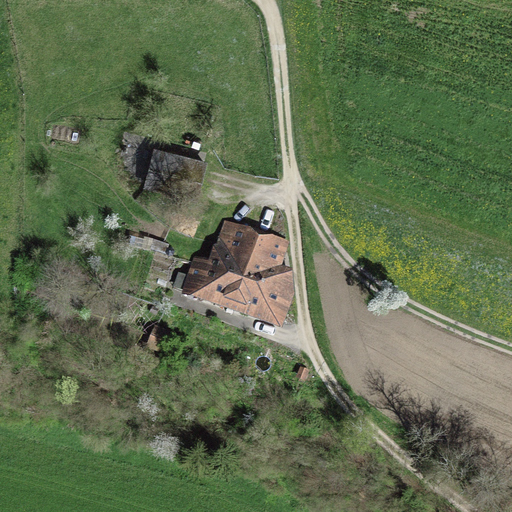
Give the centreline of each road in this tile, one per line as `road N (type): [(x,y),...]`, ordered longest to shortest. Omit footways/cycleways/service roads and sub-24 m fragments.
road 1 (track): [(481,511),(373,442),(325,391),(295,262),(282,86),(265,0)]
road 2 (track): [(288,167),(332,248),(367,280),(511,349)]
